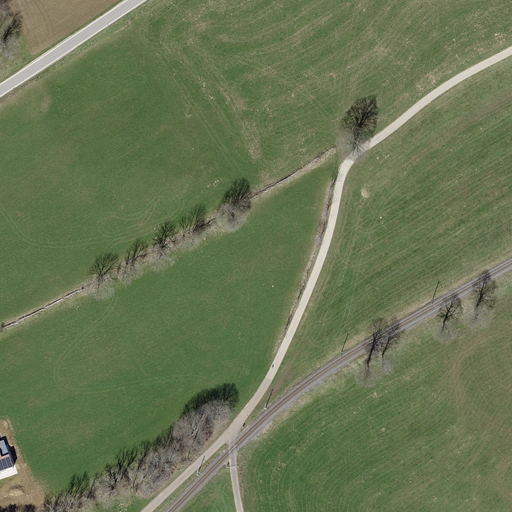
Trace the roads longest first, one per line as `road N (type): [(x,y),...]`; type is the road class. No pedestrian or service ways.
road 1 (track): [(511,52),(446,89),(346,164),(285,344),(232,429)]
road 2 (unclassified): [(0,91),(136,0)]
road 3 (track): [(145,511),(232,429)]
